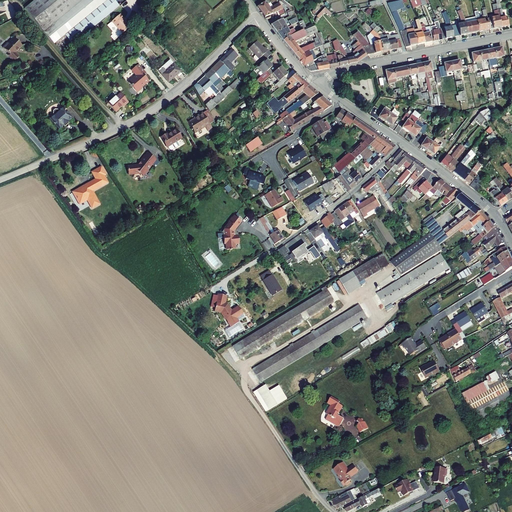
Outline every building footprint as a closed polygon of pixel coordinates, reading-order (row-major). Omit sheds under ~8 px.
[(73,44),(119,6),(113,0),(34,0),(24,9),(53,44),(64,34),(73,44)] [(173,29),(204,2),(202,0),(177,0),(175,2),(177,5),(180,2),(182,4),(181,5),(183,7),(180,9),(182,11),(177,15),(174,13),(176,11),(171,6),(166,10),(174,20),(169,24),(173,29)] [(238,11),(242,7),(241,3),(239,0),(225,0),(217,7),(221,10),(223,8),(228,7),(227,5),(231,4),(233,2),(234,5),(231,7),(232,8),(230,9),(232,12),(235,11),(234,12),(238,11)] [(263,2),(257,7),(265,17),(272,14),(268,9),(270,8),(267,5),(270,3),(267,0),(266,0),(263,2)] [(401,34),(405,47),(417,45),(414,30),(413,29),(413,27),(411,28),(408,28),(409,33),(407,33),(406,29),(405,29),(404,30),(402,25),(396,11),(401,9),(404,7),(402,0),(387,3),(401,34)] [(418,0),(411,0),(410,1),(413,9),(421,5),(418,0)] [(284,14),(282,9),(279,5),(278,3),(272,6),(270,8),(268,9),(272,14),(278,11),(280,16),(284,14)] [(497,9),(496,4),(492,5),(495,17),(487,19),(488,22),(489,29),(501,27),(497,9)] [(329,16),(331,14),(325,8),(317,17),(319,19),(325,12),(329,16)] [(497,9),(501,27),(508,25),(506,17),(502,18),(501,9),(500,9),(497,9)] [(464,19),(460,10),(457,11),(457,12),(460,17),(462,24),(450,26),(452,37),(467,34),(464,19)] [(475,17),(478,32),(489,29),(488,22),(484,23),(484,19),(480,20),(478,11),(474,12),(475,17)] [(446,25),(439,27),(442,39),(452,37),(450,26),(449,22),(445,12),(442,13),(445,21),(446,25)] [(122,33),(130,27),(120,14),(111,21),(122,33)] [(288,21),(291,25),(298,21),(295,17),(288,21)] [(478,32),(475,17),(465,19),(468,34),(478,32)] [(276,33),(291,26),(288,21),(287,22),(284,24),(282,20),(282,19),(270,25),(276,33)] [(303,20),(298,22),(302,30),(303,30),(306,37),(314,33),(316,38),(319,37),(317,34),(314,25),(306,28),(303,20)] [(424,43),(421,28),(420,25),(418,20),(415,20),(418,29),(414,30),(417,45),(424,43)] [(442,39),(439,27),(439,25),(437,22),(434,23),(435,26),(430,27),(431,32),(433,41),(442,39)] [(369,45),(358,32),(352,36),(357,42),(368,55),(382,52),(379,37),(364,23),(362,27),(370,34),(375,39),(376,43),(373,43),(373,45),(369,45)] [(424,43),(431,41),(429,32),(426,33),(425,28),(424,28),(423,24),(420,25),(421,28),(424,43)] [(288,37),(295,34),(291,25),(291,26),(276,33),(282,41),(288,37)] [(293,43),(306,37),(303,30),(302,30),(295,34),(288,37),(282,41),(298,60),(302,55),(299,51),(294,45),(293,43)] [(389,50),(386,35),(383,35),(384,36),(379,37),(382,52),(389,50)] [(389,35),(386,35),(389,50),(402,48),(398,35),(390,36),(389,35)] [(306,38),(306,37),(293,43),(294,45),(299,43),(298,42),(306,38)] [(15,53),(22,46),(14,38),(8,44),(7,43),(3,48),(10,55),(11,56),(10,57),(14,61),(19,57),(15,53)] [(322,45),(320,40),(314,42),(312,43),(299,51),(302,55),(312,50),(319,47),(322,45)] [(348,59),(337,40),(332,42),(335,50),(335,52),(339,50),(343,56),(346,59),(348,64),(358,63),(368,55),(357,42),(352,46),(355,50),(353,52),(355,55),(354,57),(353,57),(348,59)] [(259,59),(263,55),(267,58),(271,54),(265,48),(264,49),(257,41),(249,48),(255,55),(259,59)] [(495,58),(503,56),(501,47),(493,49),(495,58)] [(231,49),(219,61),(229,71),(233,67),(229,63),(238,56),(231,49)] [(488,59),(489,66),(496,65),(495,58),(493,49),(486,51),(488,59)] [(313,61),(316,59),(312,50),(302,55),(298,60),(303,66),(304,65),(313,61)] [(335,52),(335,50),(325,53),(325,54),(326,58),(328,62),(329,68),(339,66),(338,60),(337,57),(335,52)] [(480,61),(488,59),(486,51),(478,52),(480,61)] [(471,54),(473,63),(475,62),(477,69),(482,68),(480,61),(478,52),(471,54)] [(340,55),(337,57),(338,60),(339,66),(348,64),(346,59),(343,56),(341,56),(340,55)] [(317,71),(329,68),(328,62),(326,58),(321,59),(321,58),(318,60),(319,64),(316,64),(316,65),(315,65),(313,61),(304,65),(306,68),(309,71),(311,71),(317,71)] [(263,74),(257,80),(261,84),(272,73),(269,69),(272,66),(266,59),(257,67),(263,74)] [(168,82),(180,71),(170,60),(158,70),(158,71),(168,82)] [(230,78),(233,75),(229,71),(219,61),(211,69),(220,78),(221,79),(226,74),(230,78)] [(453,71),(461,69),(459,61),(451,62),(453,71)] [(431,71),(429,62),(422,64),(425,78),(426,83),(427,86),(428,92),(431,92),(428,79),(432,78),(431,71)] [(445,73),(453,71),(451,62),(444,64),(445,73)] [(145,73),(138,64),(131,70),(136,76),(128,83),(136,93),(142,88),(141,87),(148,81),(143,75),(145,73)] [(422,64),(415,65),(417,74),(418,79),(425,78),(422,64)] [(415,65),(407,67),(409,76),(417,74),(415,65)] [(279,81),(275,84),(278,88),(287,81),(287,80),(284,77),(287,74),(281,66),(272,73),(279,81)] [(402,77),(409,76),(407,67),(400,68),(402,77)] [(395,79),(402,77),(400,68),(393,70),(395,79)] [(497,69),(499,79),(502,79),(501,75),(505,74),(505,72),(506,72),(505,70),(504,68),(497,69)] [(228,87),(224,90),(221,87),(218,84),(221,81),(219,79),(220,78),(211,69),(204,76),(224,98),(232,91),(228,87)] [(388,84),(395,82),(395,79),(393,70),(385,71),(388,84)] [(291,85),(295,81),(298,84),(303,81),(295,74),(287,80),(287,81),(290,84),(287,87),(290,91),(294,88),(291,85)] [(208,102),(205,105),(209,112),(224,98),(204,76),(193,86),(199,96),(204,92),(209,97),(212,93),(216,97),(209,103),(208,102)] [(237,79),(228,87),(232,91),(240,82),(237,79)] [(290,91),(287,94),(278,102),(274,97),(266,104),(275,114),(302,91),(304,93),(306,96),(300,101),(303,105),(305,103),(310,99),(318,93),(311,87),(303,81),(298,84),(294,88),(290,91)] [(501,91),(502,91),(500,81),(494,82),(496,92),(501,91)] [(420,92),(417,93),(413,94),(414,100),(422,99),(421,94),(420,92)] [(124,106),(128,102),(120,93),(116,97),(115,96),(110,100),(118,109),(123,104),(124,106)] [(439,104),(438,95),(433,95),(434,99),(433,99),(433,100),(430,101),(430,104),(440,106),(439,104)] [(314,117),(331,106),(322,97),(313,103),(314,104),(318,107),(314,110),(311,112),(314,117)] [(376,108),(380,110),(384,104),(381,101),(376,108)] [(63,125),(67,122),(72,118),(62,107),(58,111),(57,110),(55,109),(53,111),(53,114),(54,115),(50,118),(59,129),(63,125)] [(341,121),(347,113),(341,109),(335,118),(341,121)] [(495,117),(487,109),(480,112),(484,114),(485,118),(486,121),(495,117)] [(378,117),(385,121),(390,114),(383,110),(378,117)] [(294,111),(291,113),(282,119),(291,131),(314,117),(311,112),(293,122),(290,117),(295,114),(294,111)] [(480,112),(477,116),(482,122),(485,118),(484,114),(480,112)] [(188,123),(194,133),(209,124),(203,113),(195,117),(196,118),(188,123)] [(345,124),(353,118),(347,113),(341,121),(345,124)] [(385,121),(391,126),(396,118),(390,114),(385,121)] [(416,121),(418,119),(416,118),(411,115),(402,128),(409,132),(416,121)] [(479,126),(482,122),(477,116),(467,128),(470,130),(476,122),(479,126)] [(379,135),(353,118),(345,124),(349,127),(351,124),(364,133),(360,139),(363,141),(349,154),(354,159),(359,154),(366,148),(369,145),(374,140),(379,135)] [(319,136),(322,140),(333,132),(331,128),(328,130),(323,123),(321,120),(311,126),(317,137),(319,136)] [(415,137),(422,126),(419,124),(420,123),(416,121),(409,132),(415,137)] [(486,131),(490,135),(494,142),(496,139),(492,132),(489,126),(486,131)] [(160,138),(167,148),(168,147),(169,150),(170,151),(172,150),(179,146),(177,141),(181,139),(176,130),(167,135),(167,134),(160,138)] [(376,150),(385,156),(395,146),(379,135),(374,140),(381,145),(376,150)] [(250,152),(261,144),(257,137),(246,145),(250,152)] [(432,143),(426,139),(421,146),(427,150),(432,143)] [(442,144),(435,139),(432,143),(427,150),(434,155),(437,150),(441,152),(449,142),(445,139),(444,140),(442,144)] [(369,145),(376,150),(381,145),(374,140),(369,145)] [(440,163),(446,168),(462,147),(460,145),(450,158),(446,155),(440,163)] [(306,156),(300,146),(295,149),(295,150),(293,151),(292,151),(288,154),(293,163),(306,156)] [(455,162),(465,149),(462,147),(446,168),(452,173),(459,164),(455,162)] [(365,161),(373,154),(366,148),(359,154),(365,161)] [(388,161),(386,164),(391,170),(395,165),(405,154),(400,150),(392,159),(394,161),(391,165),(388,161)] [(462,166),(472,153),(470,151),(459,164),(452,173),(463,181),(470,172),(462,166)] [(155,159),(148,153),(146,153),(144,156),(143,156),(140,160),(140,164),(138,167),(134,167),(133,166),(127,167),(128,175),(133,174),(134,174),(135,175),(139,174),(143,174),(144,174),(147,170),(151,165),(153,163),(155,164),(156,166),(159,162),(155,159)] [(368,164),(372,169),(381,160),(374,153),(373,154),(365,161),(366,162),(368,164)] [(466,165),(475,155),(472,153),(462,166),(470,172),(472,169),(466,165)] [(338,173),(354,159),(349,154),(334,167),(338,173)] [(412,166),(416,161),(405,154),(395,165),(399,169),(400,169),(403,165),(408,169),(411,165),(412,166)] [(469,185),(476,176),(474,175),(484,162),(482,160),(480,159),(472,169),(470,172),(463,181),(469,185)] [(414,171),(415,172),(417,170),(421,164),(416,161),(412,166),(411,165),(408,169),(395,184),(397,186),(399,183),(400,184),(410,173),(411,174),(414,171)] [(503,166),(511,177),(511,183),(509,186),(511,189),(511,170),(509,167),(506,163),(503,166)] [(410,178),(408,182),(409,183),(412,185),(426,168),(421,164),(417,170),(415,172),(410,178)] [(86,187),(82,189),(81,188),(73,192),(79,204),(87,200),(92,208),(99,204),(92,191),(107,183),(103,175),(105,175),(101,167),(92,172),(96,179),(85,185),(86,187)] [(345,167),(338,173),(340,176),(350,189),(361,179),(354,172),(352,174),(345,167)] [(243,174),(247,176),(246,179),(249,180),(247,187),(257,190),(259,183),(263,185),(265,178),(248,172),(249,170),(245,168),(243,174)] [(377,174),(382,179),(385,176),(381,171),(377,174)] [(293,181),(299,191),(313,183),(307,172),(301,175),(302,176),(299,178),(299,177),(293,181)] [(340,176),(336,179),(346,193),(350,189),(340,176)] [(473,188),(480,180),(476,177),(469,186),(473,188)] [(511,198),(511,189),(509,186),(504,189),(496,178),(492,181),(507,202),(511,198)] [(363,188),(366,193),(371,189),(374,187),(376,190),(378,189),(380,192),(382,191),(378,184),(374,179),(363,188)] [(413,190),(415,192),(417,190),(418,191),(417,191),(420,194),(422,192),(425,195),(426,194),(433,189),(424,179),(415,187),(415,188),(413,190)] [(446,192),(449,187),(441,181),(433,189),(426,194),(430,198),(434,195),(437,190),(442,194),(445,191),(446,192)] [(494,189),(490,192),(500,207),(507,202),(492,181),(490,183),(494,189)] [(325,191),(334,187),(330,182),(322,186),(323,188),(325,191)] [(378,184),(382,191),(385,195),(387,193),(387,192),(386,190),(385,190),(380,182),(378,184)] [(446,197),(453,190),(449,187),(446,192),(445,191),(442,194),(445,197),(446,197)] [(376,190),(391,211),(394,209),(392,206),(389,201),(385,195),(382,191),(380,192),(378,189),(376,190)] [(451,202),(459,193),(454,189),(453,190),(446,197),(445,197),(442,201),(443,202),(444,202),(447,205),(451,202)] [(274,190),(264,195),(272,208),(283,201),(281,197),(279,198),(274,190)] [(410,199),(410,200),(413,196),(407,191),(404,195),(410,199)] [(400,200),(405,204),(410,199),(404,195),(400,200)] [(444,232),(433,218),(424,224),(430,233),(439,246),(459,230),(463,226),(481,212),(461,195),(456,200),(465,207),(463,210),(463,212),(466,215),(444,232)] [(376,208),(380,205),(375,197),(371,199),(376,208)] [(397,201),(392,197),(391,198),(389,201),(392,206),(397,201)] [(357,207),(364,218),(368,215),(366,213),(376,208),(371,199),(357,207)] [(357,210),(350,201),(344,206),(350,215),(357,210)] [(335,212),(341,221),(347,217),(349,220),(344,224),(346,228),(355,222),(350,215),(344,206),(335,212)] [(443,206),(423,222),(424,224),(433,218),(444,209),(443,206)] [(273,212),(277,220),(286,215),(283,210),(281,207),(273,212)] [(465,229),(467,231),(473,227),(477,224),(481,229),(490,222),(481,212),(463,226),(465,229)] [(327,215),(328,216),(321,222),(327,229),(334,223),(332,221),(334,219),(330,213),(327,215)] [(226,250),(235,249),(234,244),(239,244),(238,236),(237,234),(237,233),(236,233),(235,229),(236,228),(237,228),(242,222),(234,216),(232,218),(232,217),(228,222),(229,223),(221,232),(223,233),(224,244),(225,244),(226,250)] [(274,245),(284,239),(278,230),(274,232),(271,234),(265,224),(266,223),(262,217),(258,220),(268,236),(274,245)] [(271,234),(274,232),(267,222),(266,223),(265,224),(271,234)] [(477,243),(486,235),(495,228),(490,222),(481,229),(478,232),(480,235),(474,240),(477,243)] [(327,240),(328,239),(333,247),(337,245),(325,228),(321,230),(319,227),(310,232),(317,242),(325,237),(327,240)] [(486,235),(489,240),(491,238),(492,237),(493,237),(498,233),(495,228),(486,235)] [(390,262),(400,276),(442,251),(439,246),(430,233),(390,262)] [(496,242),(499,247),(504,244),(500,236),(494,239),(494,237),(492,239),(491,238),(489,240),(487,241),(483,244),(487,249),(496,242)] [(291,253),(297,261),(308,253),(302,245),(291,253)] [(477,257),(482,253),(475,245),(474,245),(471,248),(476,255),(475,255),(477,257)] [(283,246),(277,250),(281,255),(287,251),(283,246)] [(496,259),(497,258),(508,251),(506,247),(492,255),(494,258),(496,259)] [(472,261),(477,257),(475,255),(476,255),(471,248),(466,252),(468,255),(470,259),(472,261)] [(495,268),(511,258),(508,251),(497,258),(496,259),(497,259),(497,258),(498,261),(494,263),(494,264),(488,267),(490,270),(495,268)] [(462,255),(466,262),(470,259),(468,255),(466,252),(462,255)] [(360,284),(365,281),(388,266),(381,255),(353,273),(360,284)] [(377,294),(385,308),(449,268),(441,255),(377,294)] [(495,268),(497,271),(503,268),(506,272),(511,268),(511,260),(511,258),(495,268)] [(456,276),(460,281),(471,274),(468,268),(456,276)] [(497,271),(500,276),(506,272),(503,268),(497,271)] [(268,294),(270,297),(281,290),(269,271),(260,276),(269,290),(270,292),(268,294)] [(348,295),(366,283),(365,281),(360,284),(353,273),(340,281),(348,295)] [(492,273),(481,280),(484,285),(495,279),(492,273)] [(447,304),(482,286),(479,280),(444,298),(447,304)] [(511,291),(511,284),(498,293),(501,298),(511,291)] [(308,318),(334,302),(327,289),(322,292),(232,346),(240,359),(276,337),(279,335),(305,319),(308,318)] [(227,304),(225,303),(227,296),(218,294),(217,296),(217,297),(218,298),(217,301),(216,301),(216,303),(212,302),(210,307),(215,308),(214,311),(221,313),(225,320),(226,319),(228,322),(227,322),(231,327),(239,322),(238,322),(236,318),(239,317),(239,316),(243,313),(238,306),(231,310),(230,309),(229,308),(230,307),(227,304)] [(494,302),(493,302),(501,319),(508,316),(506,312),(499,299),(498,299),(494,302)] [(471,311),(476,320),(484,315),(488,313),(482,304),(470,311),(471,311)] [(252,370),(260,383),(363,321),(367,318),(359,305),(315,332),(312,334),(294,345),(290,347),(252,370)] [(238,322),(245,317),(243,313),(239,316),(239,317),(236,318),(238,322)] [(501,319),(504,324),(511,319),(511,313),(508,316),(501,319)] [(470,321),(471,321),(466,314),(463,316),(462,314),(454,319),(455,320),(451,323),(456,330),(458,334),(462,332),(460,328),(470,321)] [(479,324),(485,320),(485,318),(484,315),(476,320),(479,324)] [(462,332),(473,325),(470,321),(460,328),(462,332)] [(386,328),(367,339),(370,345),(389,333),(386,328)] [(444,348),(445,350),(462,340),(462,339),(458,334),(456,330),(439,340),(441,343),(444,348)] [(410,356),(411,357),(426,348),(421,341),(415,345),(411,338),(396,348),(398,352),(401,351),(405,359),(410,356)] [(507,349),(508,352),(503,354),(503,355),(505,358),(507,357),(511,354),(511,347),(507,349)] [(420,369),(425,378),(432,375),(433,375),(440,372),(435,362),(426,366),(420,369)] [(469,368),(461,373),(464,378),(471,374),(472,374),(476,372),(473,366),(472,365),(468,367),(469,368)] [(454,368),(451,370),(453,377),(456,382),(464,378),(461,373),(456,375),(454,368)] [(462,394),(471,412),(505,393),(498,380),(489,385),(487,381),(462,394)] [(269,410),(278,405),(266,385),(257,390),(269,410)] [(426,397),(427,398),(447,387),(446,386),(426,397)] [(511,398),(511,389),(505,393),(471,412),(477,422),(476,423),(477,424),(490,418),(487,412),(511,398)] [(330,418),(339,413),(342,407),(338,404),(339,402),(331,397),(328,403),(332,406),(330,408),(329,408),(327,413),(330,418)] [(344,419),(340,417),(339,414),(338,413),(339,413),(330,418),(326,420),(338,427),(340,427),(344,419)] [(357,427),(360,433),(368,429),(365,423),(359,419),(357,422),(359,423),(357,427)] [(492,430),(476,439),(479,445),(495,436),(496,435),(498,439),(501,437),(498,432),(497,428),(492,430)] [(351,476),(358,472),(354,465),(348,470),(342,463),(334,469),(339,476),(339,478),(339,479),(340,480),(341,482),(343,485),(345,483),(347,485),(350,483),(349,481),(351,480),(348,476),(350,475),(351,476)] [(447,469),(435,468),(434,477),(433,478),(433,480),(434,482),(434,483),(443,484),(444,476),(446,476),(447,469)] [(397,492),(401,490),(404,496),(409,493),(409,494),(413,492),(412,491),(409,485),(410,484),(408,479),(407,480),(407,479),(398,484),(394,486),(397,492)] [(412,491),(419,488),(416,481),(410,484),(409,485),(412,491)] [(331,500),(334,504),(345,498),(346,500),(350,499),(351,501),(354,500),(352,495),(356,493),(354,489),(331,500)] [(344,507),(347,511),(361,504),(363,508),(371,503),(369,498),(371,497),(369,494),(344,507)] [(344,505),(351,501),(350,499),(346,500),(345,498),(334,504),(336,509),(344,505)]
